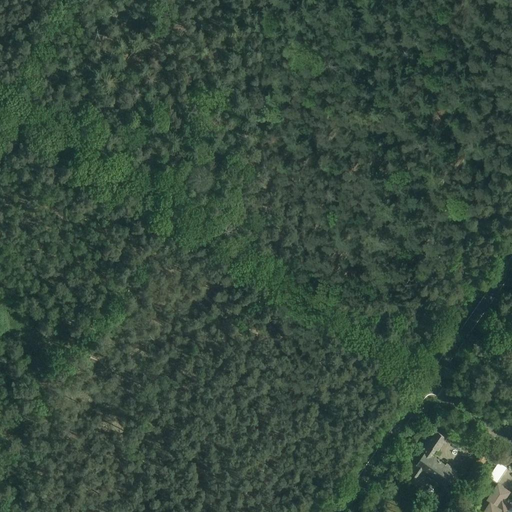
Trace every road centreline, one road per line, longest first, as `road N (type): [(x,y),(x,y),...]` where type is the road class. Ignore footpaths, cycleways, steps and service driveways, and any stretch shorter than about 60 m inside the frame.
road 1 (residential): [(426,384),(339,511)]
road 2 (residential): [(511,261),(426,384)]
